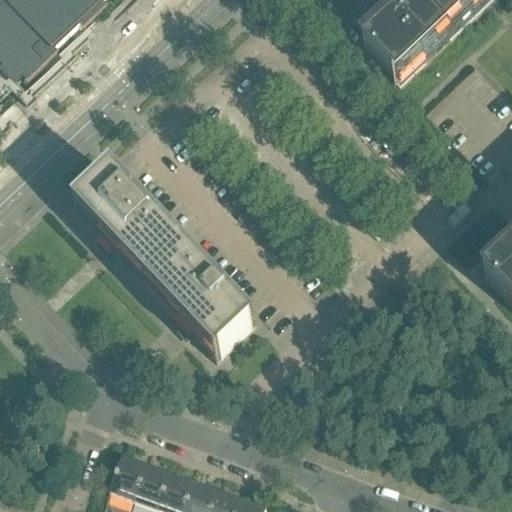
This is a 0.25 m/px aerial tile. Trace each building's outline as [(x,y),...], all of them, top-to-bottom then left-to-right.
[(0,0),(0,59),(25,87),(56,58),(54,55),(79,32),(81,34),(106,10),(103,7),(110,0),(0,0)] [(420,0),(419,1),(363,54),(400,93),(498,0),(420,0)] [(95,250),(114,269),(119,264),(147,294),(186,256),(116,181),(76,219),(101,244),(95,250)] [(169,328),(188,348),(193,342),(218,368),(257,331),(186,256),(147,294),(174,323),(169,328)] [(511,256),(484,283),(511,313),(511,256)] [(120,464),(108,500),(133,509),(145,473),(120,464)] [(145,473),(133,509),(142,511),(158,511),(169,482),(145,473)] [(169,482),(158,511),(184,511),(192,490),(169,482)] [(192,490),(184,511),(211,511),(216,499),(192,490)] [(238,511),(241,507),(216,499),(211,511),(238,511)]
